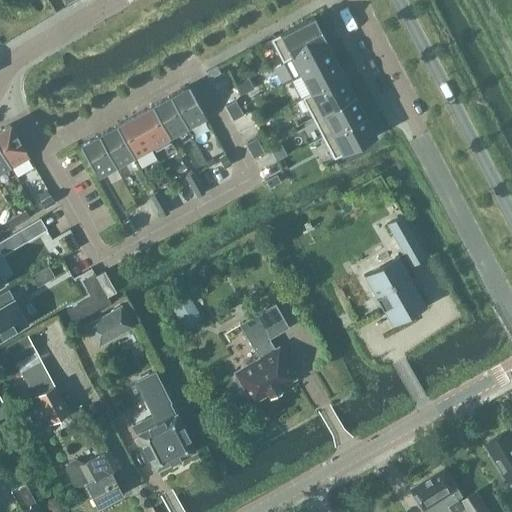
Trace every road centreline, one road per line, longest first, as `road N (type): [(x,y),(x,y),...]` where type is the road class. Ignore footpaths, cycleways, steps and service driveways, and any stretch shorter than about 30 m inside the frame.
road 1 (unclassified): [(258,511),(511,369)]
road 2 (residential): [(1,79),(40,149),(183,71),(197,75)]
road 3 (tertiary): [(399,0),(511,214)]
road 4 (residential): [(115,0),(19,58),(1,79)]
road 5 (residential): [(355,0),(413,116)]
